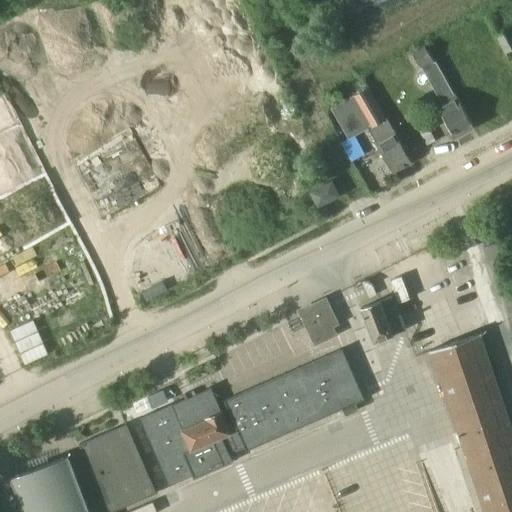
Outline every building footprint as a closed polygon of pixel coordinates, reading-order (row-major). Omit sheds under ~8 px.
[(511,28),(500,34),(508,52),(511,50),(511,28)] [(436,104),(454,138),(472,128),(436,61),(434,62),(425,45),(414,52),(440,102),(436,104)] [(411,161),(394,129),(393,129),(387,118),(384,120),(368,88),(331,108),(348,139),(369,128),(392,171),(411,161)] [(338,195),(331,180),(311,190),(318,205),(338,195)] [(362,308),(376,343),(406,331),(393,296),(362,308)] [(317,309),(304,315),(317,342),(334,334),(330,326),(334,324),(329,314),(331,313),(326,302),(316,307),(317,309)] [(26,361),(50,351),(36,318),(12,328),(26,361)] [(479,334),(430,350),(483,511),(511,511),(511,431),(505,413),(488,360),(479,334)] [(224,399),(229,409),(221,412),(211,388),(172,404),(172,403),(140,417),(169,485),(193,475),(194,478),(233,461),(231,457),(365,399),(343,348),(224,399)] [(134,406),(127,409),(130,416),(137,413),(134,406)] [(80,444),(109,511),(111,511),(155,492),(125,424),(80,444)] [(26,511),(90,511),(69,456),(13,477),(26,511)]
